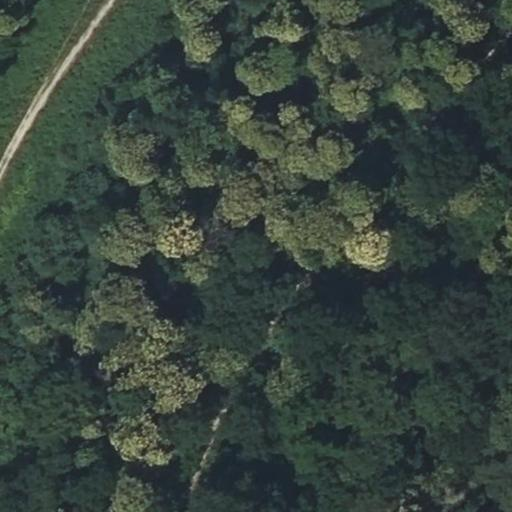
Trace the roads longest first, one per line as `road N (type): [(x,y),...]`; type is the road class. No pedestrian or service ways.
road 1 (track): [(511,54),(402,154),(270,318),(177,511)]
road 2 (track): [(110,0),(0,178)]
